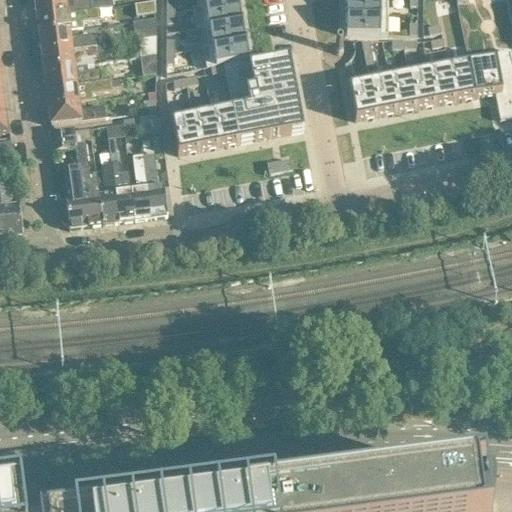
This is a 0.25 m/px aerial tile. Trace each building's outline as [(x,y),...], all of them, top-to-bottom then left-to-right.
[(65,0),(44,0),(32,2),(33,11),(36,13),(36,19),(98,11),(105,10),(103,0),(89,0),(66,3),(65,0)] [(194,0),(197,10),(197,11),(238,3),(236,0),(194,0)] [(347,7),(346,18),(388,19),(387,0),(346,0),(347,1),(347,7)] [(409,0),(409,10),(417,10),(417,0),(409,0)] [(156,3),(124,7),(126,20),(156,16),(156,3)] [(166,3),(166,15),(175,15),(175,3),(166,3)] [(197,10),(192,11),(196,32),(201,31),(241,23),(239,13),(238,7),(238,3),(197,11),(197,10)] [(36,38),(70,34),(83,32),(82,25),(100,22),(98,11),(36,19),(37,25),(35,27),(36,38)] [(166,15),(166,27),(175,27),(175,15),(166,15)] [(346,27),(346,38),(360,38),(387,39),(388,19),(346,18),(346,21),(346,27)] [(156,40),(156,22),(133,25),(135,43),(156,40)] [(241,23),(201,31),(204,49),(205,51),(245,43),(243,32),(242,26),(241,23)] [(409,27),(409,39),(417,39),(417,27),(409,27)] [(439,27),(428,30),(429,38),(441,35),(439,27)] [(41,56),(96,48),(94,36),(71,40),(70,34),(36,38),(38,47),(41,50),(41,56)] [(156,40),(137,43),(140,60),(156,58),(156,40)] [(442,42),(430,44),(432,52),(444,49),(442,42)] [(204,49),(202,49),(206,71),(210,70),(222,68),(248,63),(249,63),(247,52),(246,46),(245,43),(205,51),(204,49)] [(166,44),(166,56),(174,56),(174,44),(166,44)] [(326,58),(328,65),(333,70),(340,72),(347,70),(352,65),(355,58),(352,50),(346,45),(338,44),(332,47),(328,52),(326,58)] [(369,44),(361,46),(364,58),(372,56),(369,44)] [(392,45),(391,53),(404,53),(404,45),(392,45)] [(404,45),(404,53),(416,53),(416,45),(404,45)] [(97,60),(96,48),(41,56),(42,61),(40,64),(41,74),(87,68),(94,67),(93,60),(97,60)] [(511,61),(510,53),(494,56),(501,96),(495,98),(500,124),(511,121),(511,61)] [(166,56),(166,68),(174,68),(174,56),(166,56)] [(372,56),(364,58),(366,70),(374,68),(372,56)] [(494,56),(467,61),(475,101),(495,98),(501,96),(494,56)] [(143,79),(156,77),(156,58),(140,60),(143,79)] [(248,63),(222,68),(224,76),(230,107),(238,147),(303,135),(297,101),(289,102),(288,96),(296,94),(295,94),(289,61),(249,68),(248,63)] [(467,61),(447,65),(455,105),(464,104),(471,102),(472,102),(475,101),(467,61)] [(447,65),(427,69),(435,109),(445,107),(451,106),(455,105),(447,65)] [(87,68),(41,74),(43,84),(45,86),(46,92),(100,84),(99,73),(88,75),(87,68)] [(222,68),(210,70),(212,78),(224,76),(222,68)] [(427,69),(407,73),(415,113),(425,111),(432,110),(435,109),(427,69)] [(407,73),(387,77),(387,79),(388,79),(395,117),(406,115),(412,114),(415,113),(407,73)] [(370,82),(368,83),(375,121),(386,119),(392,117),(395,117),(388,79),(387,79),(370,82)] [(196,80),(185,82),(186,90),(198,88),(196,80)] [(369,80),(347,84),(355,125),(366,122),(373,121),(375,121),(368,83),(370,82),(369,80)] [(185,82),(173,84),(174,92),(186,90),(185,82)] [(111,83),(100,84),(46,92),(47,97),(45,99),(46,110),(81,105),(93,104),(92,97),(112,94),(111,83)] [(143,104),(145,116),(155,114),(155,103),(143,104)] [(47,120),(50,122),(51,128),(105,121),(104,110),(82,113),(81,105),(46,110),(47,120)] [(230,107),(210,110),(217,151),(228,149),(234,148),(238,147),(230,107)] [(210,110),(189,114),(191,121),(197,155),(208,153),(215,152),(217,151),(210,110)] [(5,123),(5,118),(0,118),(0,136),(9,136),(8,125),(5,123)] [(160,118),(139,120),(140,131),(141,138),(162,135),(160,118)] [(139,120),(122,122),(123,127),(123,133),(140,131),(139,120)] [(191,121),(171,125),(178,159),(189,156),(195,155),(197,155),(191,121)] [(383,156),(419,148),(413,124),(378,133),(383,156)] [(123,127),(106,130),(108,144),(124,142),(123,133),(123,127)] [(91,132),(74,134),(75,144),(84,143),(92,142),(91,132)] [(52,137),(50,137),(52,155),(75,152),(76,152),(76,150),(75,144),(74,134),(52,137)] [(0,155),(12,154),(10,144),(0,145),(0,155)] [(76,152),(75,152),(78,172),(79,171),(83,206),(87,230),(103,228),(99,198),(97,183),(89,184),(85,148),(76,150),(76,152)] [(115,156),(110,157),(111,168),(119,226),(135,224),(131,194),(129,175),(121,176),(118,156),(115,156)] [(106,197),(99,198),(103,228),(119,226),(111,168),(110,157),(101,158),(106,197)] [(154,158),(143,160),(151,222),(167,220),(164,189),(158,190),(154,158)] [(137,193),(131,194),(135,224),(151,222),(143,160),(133,161),(137,193)] [(267,167),(269,178),(292,174),(289,163),(267,167)] [(67,201),(59,202),(62,224),(69,230),(69,232),(87,230),(83,206),(79,171),(78,172),(63,173),(67,201)] [(8,187),(0,187),(0,199),(4,240),(23,238),(19,207),(11,208),(8,187)] [(269,508),(285,490),(290,485),(77,511),(491,511),(490,499),(476,501),(474,485),(482,484),(482,480),(269,508)]
